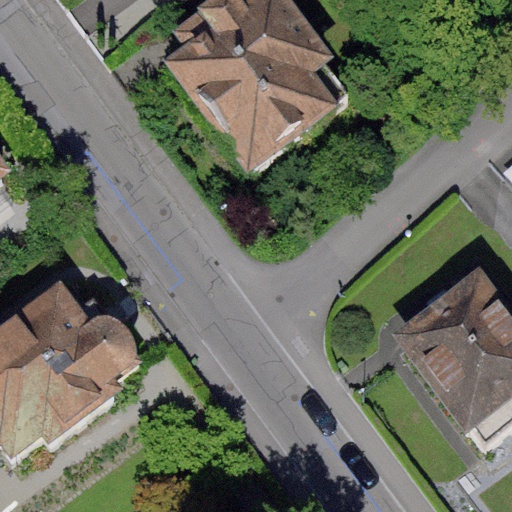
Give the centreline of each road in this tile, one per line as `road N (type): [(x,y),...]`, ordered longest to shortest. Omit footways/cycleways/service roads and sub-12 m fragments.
road 1 (residential): [(0,10),(249,350)]
road 2 (residential): [(249,350),(511,106)]
road 3 (residential): [(249,350),(370,511)]
